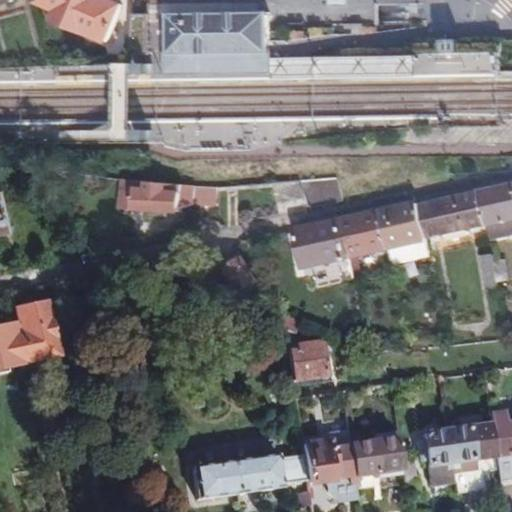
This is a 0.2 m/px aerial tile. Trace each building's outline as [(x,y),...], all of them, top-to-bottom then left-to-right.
[(112,0),(42,0),(40,4),(59,12),(56,22),(112,42),(123,11),(119,2),(112,0)] [(243,51),(271,51),(270,25),(270,19),(270,12),(258,12),(215,13),(207,13),(169,13),(169,52),(208,52),(217,52),(239,51),(243,51)] [(271,71),(271,51),(243,51),(239,51),(217,52),(208,52),(169,52),(170,72),(271,71)] [(421,75),(421,55),(276,59),(276,78),(421,75)] [(253,126),(163,121),(162,145),(252,150),(253,126)] [(74,193),(71,173),(57,176),(61,196),(74,193)] [(49,199),(61,196),(57,176),(47,179),(49,199)] [(340,200),(335,178),(301,182),(305,208),(340,200)] [(217,204),(220,187),(149,182),(148,191),(138,189),(136,210),(181,216),(181,211),(198,203),(217,204)] [(305,208),(301,182),(275,184),(276,215),(305,208)] [(511,183),(475,191),(483,227),(486,241),(502,237),(501,232),(511,229),(511,183)] [(483,227),(475,191),(419,202),(426,240),(483,227)] [(426,240),(419,202),(379,211),(387,248),(426,240)] [(387,248),(379,211),(341,220),(353,275),(363,273),(359,255),(387,248)] [(353,275),(341,220),(296,231),(303,257),(296,258),(298,267),(305,265),(306,268),(338,259),(342,278),(353,275)] [(511,235),(511,229),(501,232),(502,237),(511,235)] [(243,259),(240,260),(228,267),(242,292),(257,284),(243,259)] [(491,265),(490,259),(479,262),(485,287),(496,285),(491,265)] [(491,265),(496,285),(506,283),(502,263),(491,265)] [(405,284),(420,283),(419,265),(405,265),(405,284)] [(211,291),(197,282),(185,301),(198,310),(211,291)] [(47,300),(12,308),(16,323),(25,362),(25,364),(58,356),(47,300)] [(407,308),(400,311),(404,327),(416,325),(410,300),(405,301),(407,308)] [(405,301),(399,303),(400,311),(407,308),(405,301)] [(278,329),(292,333),(296,322),(287,317),(275,322),(278,329)] [(0,373),(6,372),(6,366),(25,362),(16,323),(0,326),(0,373)] [(457,330),(445,333),(447,342),(459,340),(457,330)] [(285,348),(290,381),(327,376),(326,369),(320,369),(318,352),(316,343),(285,348)] [(500,416),(488,417),(489,425),(494,461),(497,491),(511,489),(511,424),(502,426),(500,416)] [(489,425),(444,432),(451,484),(453,495),(470,493),(468,475),(476,473),(474,464),(494,461),(489,425)] [(451,484),(444,432),(423,436),(423,441),(416,442),(419,463),(425,463),(428,488),(451,484)] [(401,465),(397,436),(385,437),(392,486),(404,483),(401,465)] [(352,477),(348,445),(328,448),(327,438),(299,443),(301,453),(305,478),(305,483),(322,481),(352,477)] [(372,442),(348,445),(352,477),(354,489),(360,488),(359,481),(377,478),(376,473),(384,472),(380,447),(373,447),(372,442)] [(277,452),(191,467),(195,502),(282,486),(281,482),(305,478),(301,453),(278,458),(277,452)] [(401,465),(404,483),(406,493),(417,491),(413,464),(401,465)] [(352,477),(322,481),(324,492),(333,498),(355,495),(354,489),(352,477)] [(308,504),(306,490),(294,492),(296,507),(308,504)]
